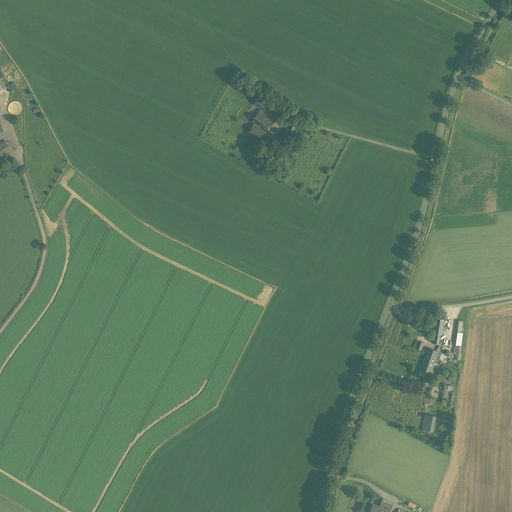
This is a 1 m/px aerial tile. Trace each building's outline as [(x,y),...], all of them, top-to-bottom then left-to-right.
[(13,82),(7,85),(9,90),(16,87),(13,82)] [(260,109),(259,110),(251,122),(253,124),(247,133),(261,142),(274,121),(261,112),(262,110),(268,102),(259,96),(254,104),(260,109)] [(288,133),(285,130),(278,140),(285,145),(296,129),(292,127),(288,133)] [(296,139),(301,132),(297,129),(292,137),(296,139)] [(5,140),(0,143),(0,159),(12,151),(5,140)] [(442,320),(444,320),(445,320),(435,318),(431,343),(440,345),(440,344),(438,343),(442,320)] [(461,345),(464,320),(456,319),(453,344),(461,345)] [(421,350),(424,342),(416,340),(413,347),(421,350)] [(441,353),(439,352),(439,351),(427,347),(424,356),(427,357),(438,360),(441,353)] [(427,357),(424,356),(419,369),(431,373),(435,362),(437,363),(438,360),(427,357)] [(437,379),(451,384),(453,377),(439,372),(437,379)] [(450,404),(453,386),(445,385),(442,402),(450,404)] [(433,432),(436,416),(424,414),(421,430),(433,432)] [(382,500),(379,506),(377,505),(378,502),(374,500),(368,511),(388,511),(392,505),(382,500)]
